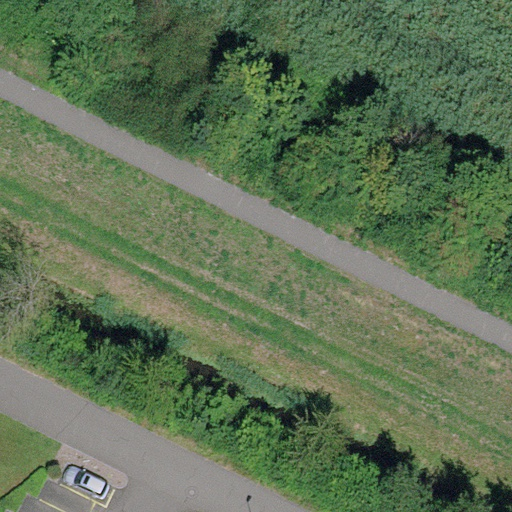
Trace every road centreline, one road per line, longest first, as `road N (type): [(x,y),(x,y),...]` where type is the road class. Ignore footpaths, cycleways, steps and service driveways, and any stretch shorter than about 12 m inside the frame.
road 1 (track): [(0,82),(511,338)]
road 2 (residential): [(255,511),(0,385)]
